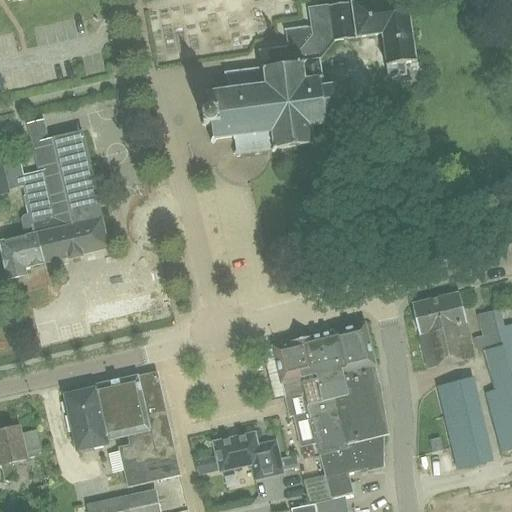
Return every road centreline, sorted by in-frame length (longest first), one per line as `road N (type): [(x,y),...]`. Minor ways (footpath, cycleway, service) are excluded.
road 1 (residential): [(217,335),(134,0)]
road 2 (residential): [(0,389),(217,335)]
road 3 (residential): [(407,511),(383,292)]
road 4 (residential): [(217,335),(383,292)]
road 5 (unknown): [(159,350),(191,511)]
road 6 (residential): [(0,65),(93,45),(125,0)]
road 7 (residential): [(383,292),(511,259)]
